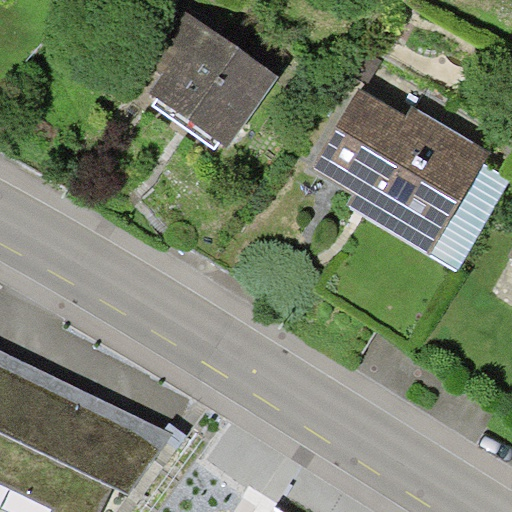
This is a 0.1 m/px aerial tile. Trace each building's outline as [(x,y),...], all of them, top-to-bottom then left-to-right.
[(278,75),(183,7),(144,62),(162,75),(149,92),(157,98),(220,142),(227,148),(278,75)] [(405,114),(359,86),(309,168),(352,194),(346,203),(429,253),(483,162),(490,152),(411,104),(405,114)] [(220,142),(157,98),(152,106),(215,150),(220,142)] [(511,178),(483,162),(429,253),(458,270),(511,178)] [(112,511),(170,431),(0,348),(0,511),(112,511)] [(283,511),(244,487),(228,511),(283,511)]
